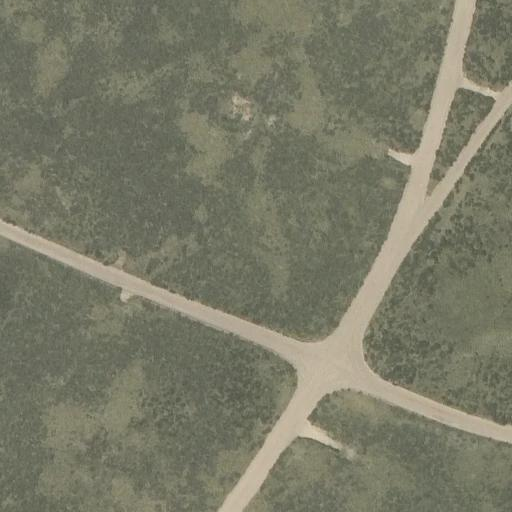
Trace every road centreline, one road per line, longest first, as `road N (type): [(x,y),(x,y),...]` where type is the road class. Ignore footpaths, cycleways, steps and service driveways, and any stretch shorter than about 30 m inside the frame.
road 1 (track): [(0,227),(406,405),(511,438)]
road 2 (track): [(465,0),(453,65),(380,276)]
road 3 (track): [(227,511),(329,368),(380,276)]
road 4 (track): [(380,276),(511,88)]
